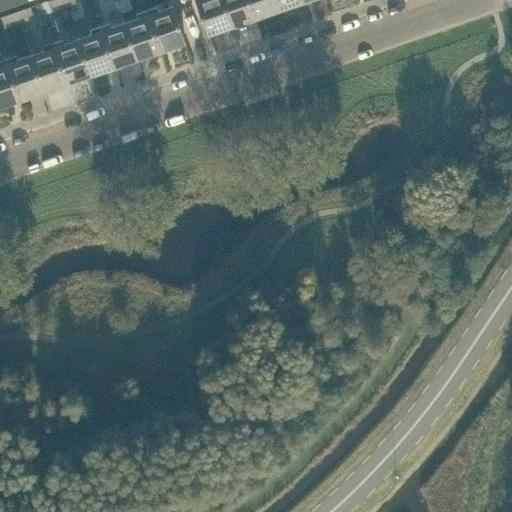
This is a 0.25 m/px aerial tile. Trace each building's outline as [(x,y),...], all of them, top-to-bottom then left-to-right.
[(0,0),(0,7),(1,10),(15,5),(13,0),(0,0)] [(49,0),(53,8),(67,4),(66,0),(49,0)] [(197,0),(209,33),(234,25),(224,0),(197,0)] [(224,0),(234,25),(257,16),(251,0),(224,0)] [(251,0),(257,16),(280,8),(277,0),(251,0)] [(277,0),(280,8),(304,0),(303,0),(277,0)] [(20,20),(21,20),(35,15),(31,5),(17,10),(20,20)] [(162,49),(186,41),(173,5),(149,13),(162,49)] [(6,25),(20,20),(17,10),(3,15),(6,25)] [(139,57),(162,49),(149,13),(126,21),(139,57)] [(115,66),(139,57),(126,21),(103,29),(115,66)] [(92,74),(115,66),(103,29),(79,37),(92,74)] [(68,82),(92,74),(79,37),(56,45),(68,82)] [(45,90),(68,82),(56,45),(32,54),(45,90)] [(22,98),(45,90),(32,54),(9,62),(22,98)] [(0,105),(22,98),(9,62),(0,64),(0,105)]
